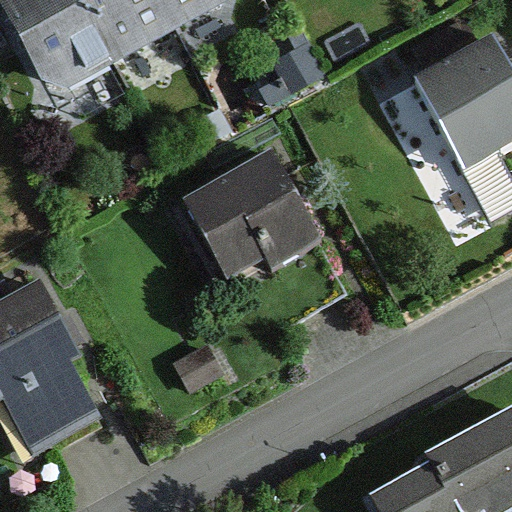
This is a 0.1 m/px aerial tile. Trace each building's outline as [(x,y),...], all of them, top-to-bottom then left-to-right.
[(79,0),(0,0),(50,96),(112,63),(79,0)] [(158,0),(79,0),(112,63),(175,31),(158,0)] [(158,0),(175,31),(234,0),(158,0)] [(511,72),(497,43),(418,82),(456,158),(511,130),(511,72)] [(326,245),(280,159),(189,208),(236,294),(326,245)] [(80,364),(40,291),(0,312),(0,407),(5,404),(36,461),(97,428),(66,371),(80,364)] [(441,466),(374,502),(378,511),(466,511),(464,508),(511,482),(511,414),(435,456),(441,466)]
